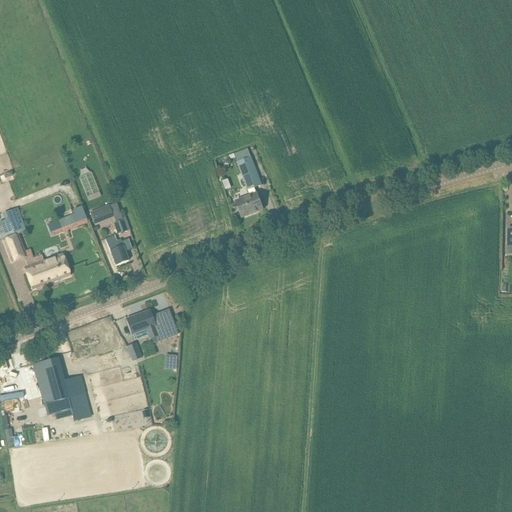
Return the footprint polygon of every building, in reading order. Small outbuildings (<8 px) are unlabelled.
[(257,194),(254,188),(262,186),(247,149),(233,154),(249,196),(235,201),(241,218),(263,210),(257,194)] [(109,206),(90,213),(94,225),(112,218),(114,217),(116,222),(114,223),(113,223),(117,234),(127,230),(118,207),(116,204),(110,206),(111,210),(110,210),(109,206)] [(74,215),(48,225),(53,237),(79,227),(88,223),(81,206),(72,210),(74,215)] [(17,235),(20,234),(15,222),(0,227),(0,235),(2,241),(3,241),(12,262),(25,257),(17,235)] [(114,236),(105,240),(115,267),(128,261),(120,241),(117,242),(114,236)] [(26,268),(24,269),(32,290),(70,276),(63,255),(44,261),(26,268)] [(149,312),(127,320),(130,330),(132,334),(134,340),(147,335),(149,339),(156,337),(158,342),(178,334),(170,314),(163,317),(161,312),(151,316),(149,312)] [(75,352),(101,342),(98,333),(72,343),(75,352)] [(126,348),(132,362),(141,358),(135,344),(126,348)] [(100,354),(104,366),(125,360),(121,347),(100,354)] [(164,355),(163,370),(175,371),(176,356),(164,355)] [(58,359),(33,366),(36,375),(44,404),(47,416),(55,414),(57,420),(72,416),(74,422),(92,417),(90,412),(83,387),(80,377),(64,382),(58,359)]
